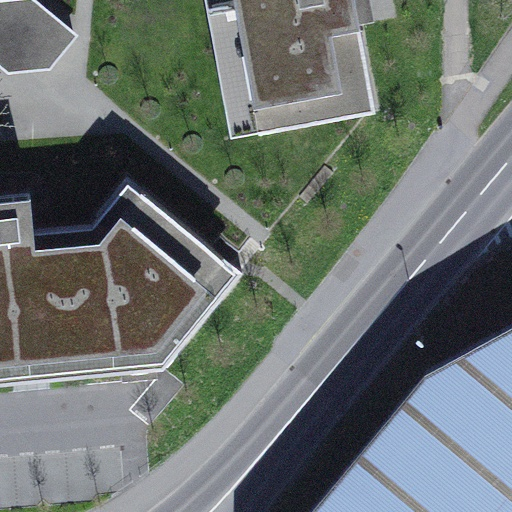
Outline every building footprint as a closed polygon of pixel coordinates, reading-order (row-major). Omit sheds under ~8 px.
[(26,0),(0,2),(0,64),(9,72),(49,67),(75,36),(31,0),(26,0)] [(206,0),(231,134),(260,129),(235,0),(206,0)] [(260,130),(376,109),(355,0),(235,0),(260,129),(260,130)] [(30,194),(0,197),(0,384),(18,383),(45,380),(122,373),(123,382),(158,379),(157,369),(163,369),(243,273),(127,178),(96,215),(98,217),(111,227),(101,239),(35,246),(34,229),(30,194)] [(35,246),(101,239),(111,227),(98,217),(92,224),(34,229),(35,246)] [(511,511),(511,322),(425,369),(308,511),(511,511)]
